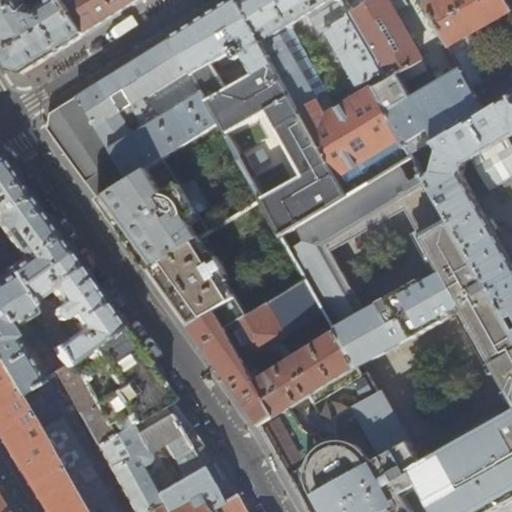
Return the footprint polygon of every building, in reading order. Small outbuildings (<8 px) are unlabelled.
[(0,0),(0,51),(10,69),(25,73),(52,55),(85,35),(64,0),(52,0),(37,9),(36,15),(30,14),(32,7),(27,0),(0,0)] [(64,0),(85,35),(109,20),(140,0),(64,0)] [(234,0),(207,17),(175,37),(222,123),(285,236),(348,198),(237,0),(234,0)] [(385,111),(374,88),(387,81),(341,0),(237,0),(348,198),(413,159),(386,112),(385,111)] [(341,0),(387,81),(374,88),(385,111),(390,108),(400,82),(397,76),(423,60),(389,0),(341,0)] [(511,0),(422,0),(462,68),(488,114),(511,99),(511,0)] [(162,160),(222,123),(175,37),(133,63),(51,114),(48,130),(68,157),(99,199),(162,160)] [(462,68),(386,112),(413,159),(416,157),(488,114),(462,68)] [(511,99),(488,114),(416,157),(511,326),(511,262),(475,197),(464,177),(467,163),(472,160),(489,190),(511,176),(511,146),(507,139),(511,135),(511,99)] [(511,326),(416,157),(413,159),(348,198),(285,236),(309,279),(327,312),(338,333),(357,367),(434,511),(494,511),(511,502),(511,326)] [(212,232),(181,184),(179,185),(162,160),(99,199),(124,235),(151,271),(201,240),(212,232)] [(0,164),(0,371),(16,397),(18,396),(41,382),(9,331),(33,316),(27,305),(16,288),(65,254),(26,200),(0,164)] [(201,240),(151,271),(169,297),(189,326),(216,310),(228,331),(249,318),(219,269),(224,266),(219,258),(214,261),(201,240)] [(90,289),(65,254),(16,288),(27,305),(47,291),(51,291),(60,303),(53,308),(52,313),(56,320),(61,320),(68,315),(76,328),(73,327),(72,330),(75,332),(53,348),(65,368),(72,363),(119,330),(90,289)] [(249,318),(228,331),(246,363),(273,346),(272,345),(288,336),(287,335),(327,312),(309,279),(249,318)] [(216,310),(189,326),(222,371),(258,423),(260,422),(357,367),(338,333),(257,382),(246,363),(228,331),(216,310)] [(145,366),(119,330),(72,363),(112,437),(171,402),(145,366)] [(244,511),(222,473),(203,447),(171,402),(112,437),(72,363),(65,368),(41,382),(18,396),(84,511),(244,511)] [(434,511),(357,367),(260,422),(279,454),(310,511),(434,511)] [(0,511),(4,511),(0,504),(0,441),(43,511),(84,511),(18,396),(16,397),(0,371),(0,511)]
